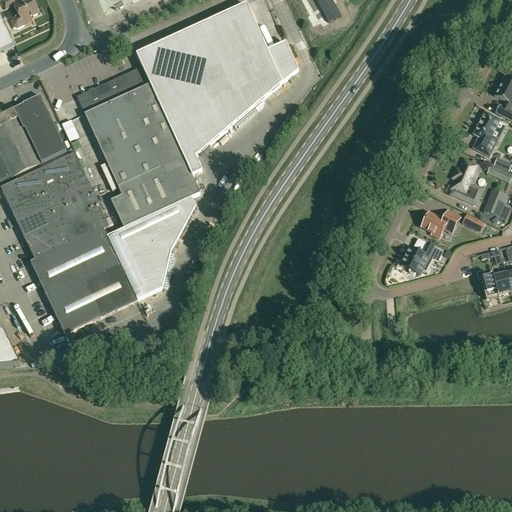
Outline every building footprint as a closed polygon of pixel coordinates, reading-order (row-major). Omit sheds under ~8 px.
[(32,23),(30,18),(39,14),(32,1),(31,1),(30,0),(6,0),(7,0),(1,3),(5,11),(14,7),(18,16),(11,19),(10,23),(13,29),(17,31),(32,23)] [(97,0),(104,17),(143,0),(97,0)] [(247,7),(137,57),(142,69),(77,99),(83,113),(86,112),(87,116),(85,117),(122,198),(111,203),(124,231),(114,236),(142,300),(162,290),(171,253),(196,209),(192,200),(200,196),(192,178),(202,173),(196,159),(299,72),(286,45),(268,53),(247,7)] [(0,18),(0,54),(14,48),(0,18)] [(511,80),(506,78),(502,86),(500,85),(494,98),(505,103),(502,108),(499,106),(495,114),(511,123),(511,80)] [(46,108),(41,97),(24,106),(28,115),(19,120),(24,131),(26,131),(42,165),(67,153),(46,108)] [(0,117),(0,154),(12,179),(40,166),(24,132),(22,132),(12,112),(0,117)] [(493,139),(501,122),(485,114),(473,137),(482,141),(476,152),(490,160),(499,142),(493,139)] [(93,191),(76,155),(1,191),(18,227),(93,191)] [(0,185),(11,180),(0,156),(0,185)] [(473,165),(465,162),(460,172),(457,171),(453,181),(456,182),(452,191),(455,192),(453,196),(461,200),(461,198),(465,200),(464,201),(475,206),(477,202),(482,192),(473,188),(476,181),(474,180),(476,174),(479,175),(482,167),(474,163),(473,165)] [(511,179),(511,176),(491,167),(487,176),(509,186),(511,179)] [(93,191),(18,227),(26,242),(60,226),(70,246),(110,228),(93,191)] [(491,191),(483,214),(499,220),(508,198),(491,191)] [(462,219),(448,212),(443,222),(429,215),(421,229),(432,235),(431,237),(440,241),(445,232),(453,236),(462,219)] [(485,234),(487,228),(468,220),(466,226),(485,234)] [(60,226),(26,242),(35,262),(70,246),(60,226)] [(104,231),(31,264),(48,301),(84,283),(102,275),(120,266),(104,231)] [(419,276),(428,259),(437,264),(443,253),(435,249),(427,245),(425,244),(419,254),(410,250),(401,267),(409,271),(409,273),(409,275),(413,276),(415,276),(416,274),(419,276)] [(120,266),(102,275),(119,311),(138,302),(120,266)] [(497,299),(497,298),(492,277),(491,274),(485,276),(484,272),(477,274),(479,283),(480,282),(485,301),(497,298),(497,299)] [(119,311),(102,275),(84,283),(101,320),(119,311)] [(492,277),(497,298),(498,298),(497,297),(509,293),(505,276),(493,279),(492,277)] [(84,283),(48,301),(65,337),(101,320),(84,283)] [(0,334),(0,368),(20,366),(3,332),(0,334)]
